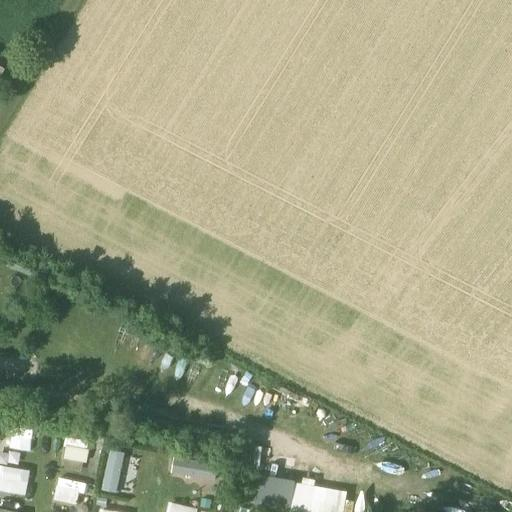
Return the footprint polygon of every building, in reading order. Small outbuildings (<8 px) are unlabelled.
[(0,78),(10,60),(0,54),(0,78)] [(0,354),(0,372),(32,377),(34,358),(0,354)] [(32,451),(37,429),(7,423),(3,445),(32,451)] [(64,458),(89,461),(91,440),(66,437),(64,458)] [(117,492),(127,452),(111,448),(101,488),(117,492)] [(3,460),(18,463),(21,453),(5,449),(3,460)] [(175,457),(173,474),(217,478),(219,461),(175,457)] [(65,469),(83,470),(83,461),(65,460),(65,469)] [(0,463),(0,489),(26,495),(32,470),(0,463)] [(298,511),(340,511),(345,488),(304,481),(304,483),(260,475),(255,504),(298,511)] [(81,504),(84,481),(58,477),(55,500),(81,504)] [(199,511),(200,509),(170,500),(166,511),(199,511)]
